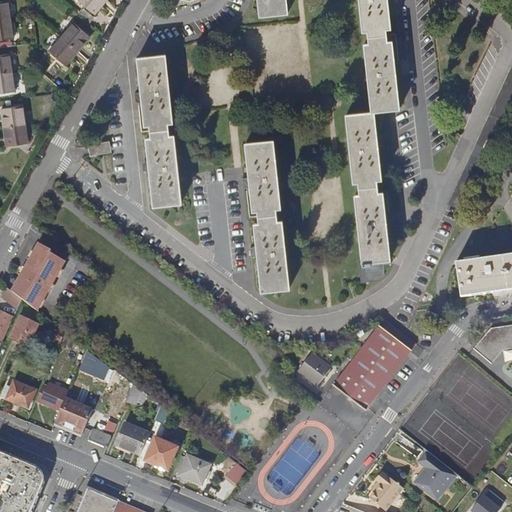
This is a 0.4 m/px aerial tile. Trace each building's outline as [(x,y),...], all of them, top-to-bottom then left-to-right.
[(0,1),(0,21),(11,19),(8,0),(0,1)] [(77,0),(94,14),(106,0),(77,0)] [(255,0),(258,16),(285,13),(283,0),(255,0)] [(356,0),(360,32),(365,31),(366,44),(362,44),(369,112),(372,112),(397,109),(393,74),(399,73),(398,65),(392,66),(389,41),(384,42),(383,29),(388,29),(385,3),(391,2),(390,0),(356,0)] [(0,40),(13,38),(11,19),(0,21),(0,40)] [(74,22),(62,37),(78,51),(90,37),(74,22)] [(78,51),(62,37),(49,51),(65,65),(78,51)] [(0,55),(0,74),(13,73),(10,54),(0,55)] [(163,54),(135,57),(139,93),(132,93),(133,101),(140,100),(143,125),(147,125),(149,137),(144,138),(147,163),(140,164),(141,172),(148,171),(151,206),(179,203),(172,135),(167,135),(165,123),(170,122),(163,54)] [(511,66),(511,67),(448,205),(463,211),(511,103),(511,66)] [(0,93),(15,91),(13,73),(0,74),(0,93)] [(2,109),(4,127),(26,124),(23,106),(2,109)] [(369,112),(344,115),(351,183),(356,182),(357,195),(353,195),(360,264),(356,264),(358,283),(376,282),(379,280),(381,278),(381,275),(381,265),(388,265),(384,225),(390,225),(389,217),(383,217),(380,192),(375,193),(374,181),(379,180),(376,154),(382,154),(381,145),(375,145),(372,112),(369,112)] [(28,143),(26,124),(4,127),(7,146),(28,143)] [(271,141),(243,144),(247,179),(240,180),(241,187),(247,187),(250,211),(255,211),(256,223),(251,224),(254,249),(247,250),(248,258),(255,257),(259,292),(287,289),(279,221),(274,221),(273,209),(278,209),(271,141)] [(97,144),(89,145),(91,156),(99,154),(97,144)] [(39,244),(12,292),(36,310),(42,299),(43,299),(65,261),(50,252),(51,250),(39,244)] [(511,255),(453,264),(458,298),(511,290),(511,255)] [(0,346),(14,316),(0,310),(0,346)] [(36,323),(21,316),(11,338),(26,345),(36,323)] [(65,332),(56,326),(51,321),(48,327),(52,328),(48,336),(60,342),(65,332)] [(511,325),(488,329),(471,350),(489,364),(499,351),(511,348),(511,325)] [(408,352),(376,327),(330,387),(362,412),(408,352)] [(311,354),(298,371),(318,386),(331,368),(311,354)] [(100,370),(85,364),(82,372),(97,378),(100,370)] [(7,387),(2,397),(28,408),(36,390),(10,379),(7,387)] [(45,381),(36,401),(40,403),(49,383),(45,381)] [(40,403),(60,412),(66,399),(69,391),(49,383),(40,403)] [(134,385),(126,403),(136,407),(143,391),(142,390),(134,385)] [(60,412),(56,423),(83,434),(93,410),(66,399),(60,412)] [(161,405),(154,421),(163,424),(169,411),(161,405)] [(139,455),(149,434),(125,424),(116,445),(139,455)] [(107,448),(112,437),(93,430),(88,440),(107,448)] [(168,470),(178,448),(155,438),(145,461),(168,470)] [(0,445),(0,484),(2,485),(3,482),(13,485),(10,493),(6,492),(3,500),(7,501),(1,511),(30,511),(44,479),(40,468),(13,457),(15,452),(0,445)] [(427,468),(416,482),(438,499),(457,475),(427,451),(419,462),(427,468)] [(210,465),(188,456),(180,476),(202,485),(210,465)] [(240,466),(236,463),(229,458),(224,463),(231,469),(225,476),(238,487),(249,473),(240,466)] [(381,484),(374,493),(393,508),(407,490),(385,473),(379,481),(381,484)] [(114,511),(119,500),(94,489),(84,493),(78,507),(80,507),(77,511),(114,511)] [(471,511),(472,511),(497,511),(501,508),(483,495),(471,511)] [(119,500),(114,511),(146,511),(120,501),(119,500)]
